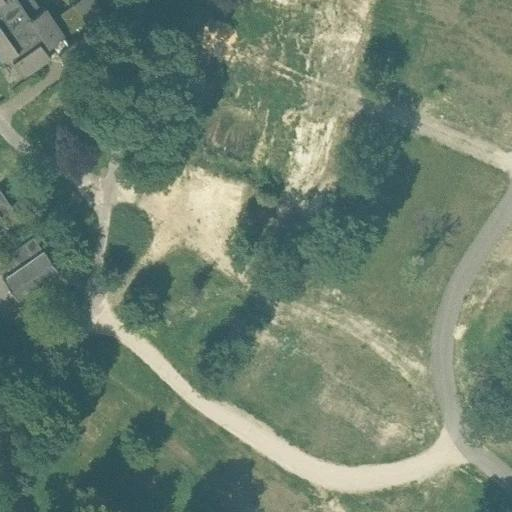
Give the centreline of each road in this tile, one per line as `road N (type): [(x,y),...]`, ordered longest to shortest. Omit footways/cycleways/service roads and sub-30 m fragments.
road 1 (residential): [(511,160),(320,84),(268,263),(447,379)]
road 2 (residential): [(91,315),(304,468),(365,481),(436,462),(459,437)]
road 3 (unknown): [(91,315),(179,225),(109,196)]
road 4 (residential): [(109,196),(142,0)]
road 5 (residential): [(447,379),(440,341),(453,295),(511,200)]
road 6 (residential): [(91,315),(0,420)]
road 7 (residential): [(109,196),(91,315)]
